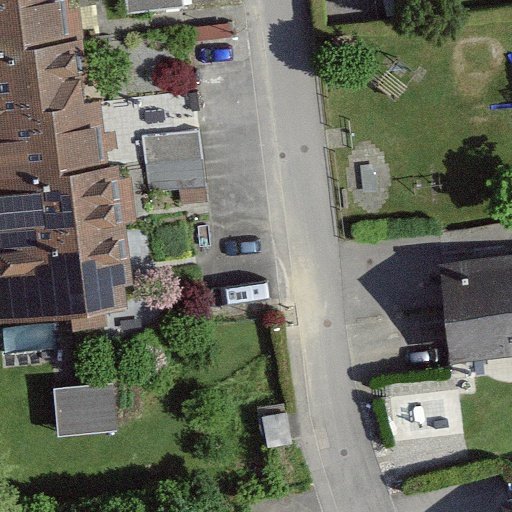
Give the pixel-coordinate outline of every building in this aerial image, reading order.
[(0,0),(0,327),(132,318),(126,239),(138,238),(134,179),(115,180),(107,65),(88,67),(87,43),(79,43),(75,0),(0,0)] [(181,12),(179,0),(126,0),(128,18),(181,12)] [(203,190),(196,137),(142,144),(149,197),(203,190)] [(511,358),(511,263),(447,270),(456,364),(511,358)] [(60,426),(119,424),(117,372),(57,374),(60,426)]
